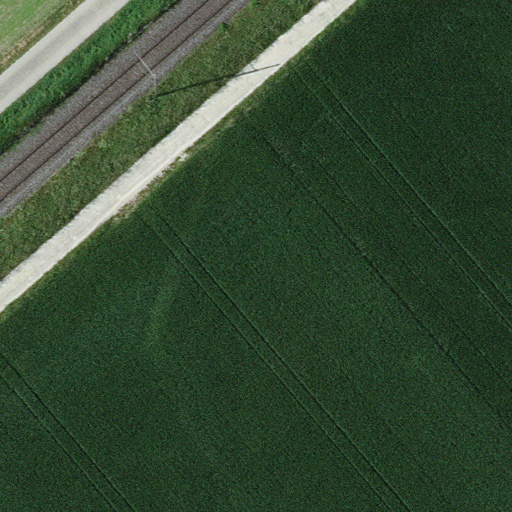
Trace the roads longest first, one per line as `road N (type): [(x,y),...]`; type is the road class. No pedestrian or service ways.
road 1 (track): [(335,0),(0,293)]
road 2 (track): [(106,0),(0,93)]
